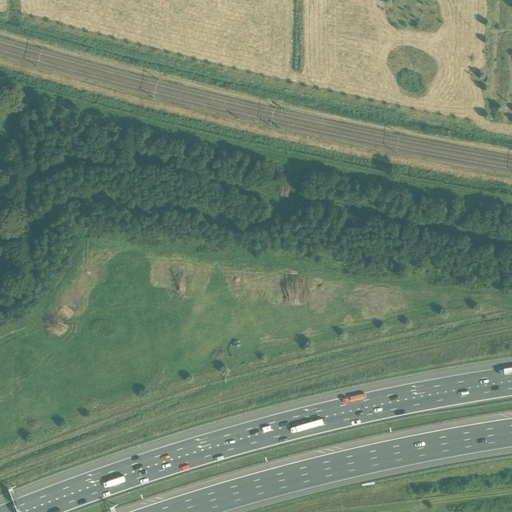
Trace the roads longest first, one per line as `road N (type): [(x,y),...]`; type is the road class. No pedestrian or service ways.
road 1 (motorway): [(511,380),(291,425),(25,511)]
road 2 (track): [(511,239),(181,170),(132,155),(132,141)]
road 3 (motorway): [(174,511),(331,466),(511,431)]
road 4 (track): [(511,293),(346,327)]
